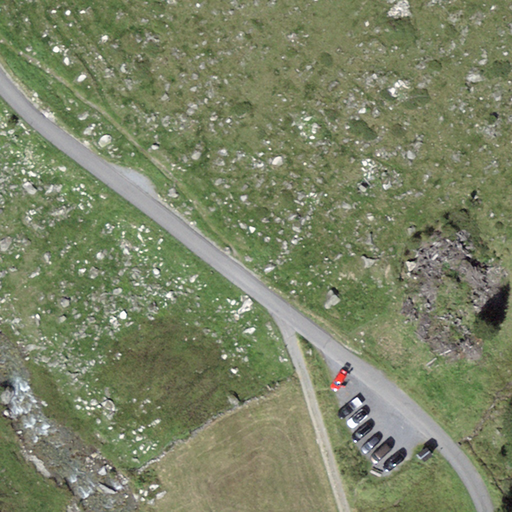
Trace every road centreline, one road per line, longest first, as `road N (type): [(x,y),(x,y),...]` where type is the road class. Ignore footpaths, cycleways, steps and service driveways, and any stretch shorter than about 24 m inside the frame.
road 1 (tertiary): [(0,83),(34,119),(396,398),(476,479),(488,511)]
road 2 (track): [(280,310),(348,511)]
